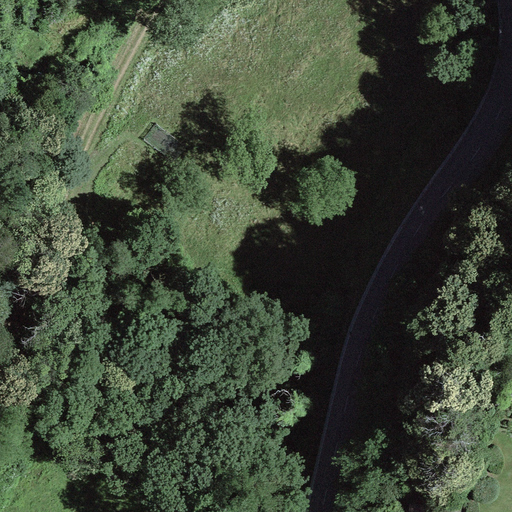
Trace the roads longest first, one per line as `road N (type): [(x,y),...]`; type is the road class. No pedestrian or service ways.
road 1 (tertiary): [(511,66),(492,124),(381,291),(355,361),(319,511)]
road 2 (track): [(156,0),(99,104),(0,353)]
